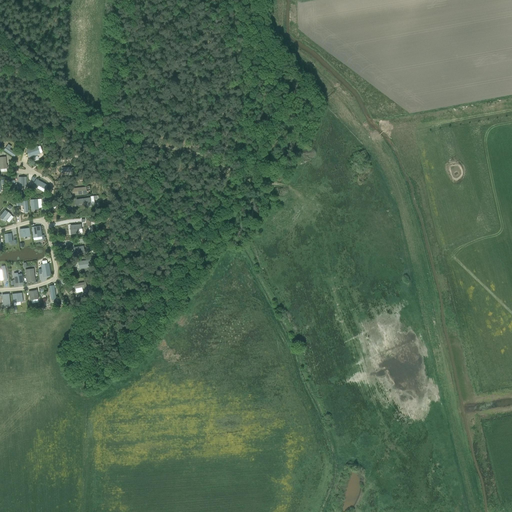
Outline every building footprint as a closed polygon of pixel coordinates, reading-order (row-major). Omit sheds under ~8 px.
[(6,147),(4,150),(14,157),(16,154),(6,147)] [(38,147),(27,150),(29,157),(40,154),(38,147)] [(26,186),(26,177),(18,177),(18,186),(26,186)] [(47,186),(36,179),(32,186),(37,188),(38,186),(45,189),(47,186)] [(31,209),(38,208),(38,199),(30,200),(31,209)] [(5,210),(0,216),(0,217),(3,219),(3,218),(6,221),(9,223),(13,217),(11,215),(5,210)] [(80,225),(70,226),(71,234),(78,233),(78,229),(81,229),(80,225)] [(40,226),(32,228),(33,238),(34,240),(42,239),(44,238),(43,235),(41,235),(40,226)] [(30,236),(29,228),(19,229),(20,238),(30,236)] [(82,246),(74,248),(75,255),(85,253),(85,249),(83,250),(82,246)] [(89,268),(88,260),(78,261),(79,269),(89,268)] [(49,265),(41,266),(43,276),(50,275),(49,265)] [(34,271),(33,271),(32,271),(31,271),(26,272),(27,282),(35,281),(34,273),(34,271)] [(17,273),(14,273),(14,277),(15,283),(22,282),(21,274),(18,275),(17,273)] [(87,292),(85,282),(74,285),(75,289),(82,287),(83,293),(87,292)] [(39,299),(37,290),(28,291),(30,300),(39,299)] [(23,302),(22,293),(12,294),(13,303),(23,302)] [(11,306),(9,294),(2,295),(3,307),(11,306)]
